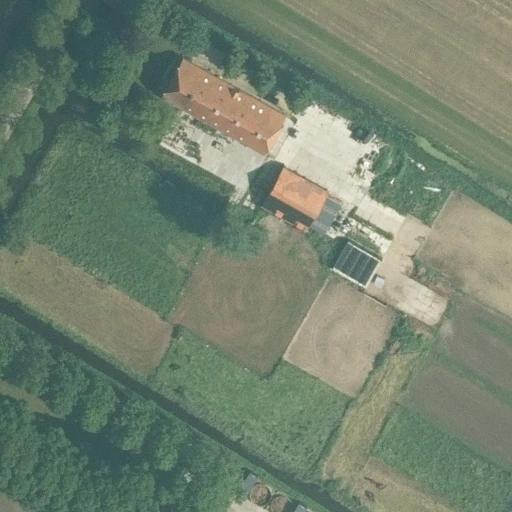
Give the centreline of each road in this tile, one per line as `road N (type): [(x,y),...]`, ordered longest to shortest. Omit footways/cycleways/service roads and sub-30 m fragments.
road 1 (track): [(511,175),(227,0)]
road 2 (tertiary): [(0,133),(75,0)]
